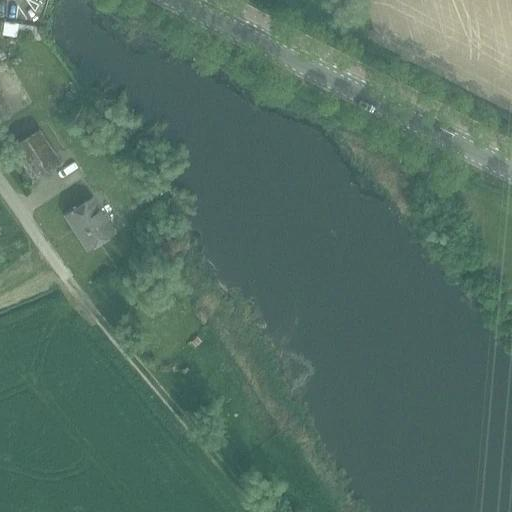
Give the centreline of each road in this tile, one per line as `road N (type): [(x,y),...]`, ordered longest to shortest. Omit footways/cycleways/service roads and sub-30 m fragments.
road 1 (secondary): [(511,179),(164,0)]
road 2 (track): [(258,511),(67,283)]
